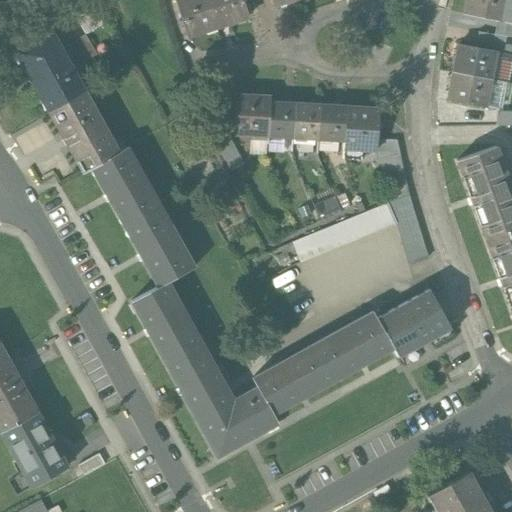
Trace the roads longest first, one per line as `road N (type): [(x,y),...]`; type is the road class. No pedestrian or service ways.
road 1 (residential): [(194,511),(13,191)]
road 2 (residential): [(509,395),(477,329),(436,202),(422,125),(426,79)]
road 3 (residential): [(484,412),(302,511)]
road 4 (residential): [(297,48),(319,71),(342,78),(426,79)]
